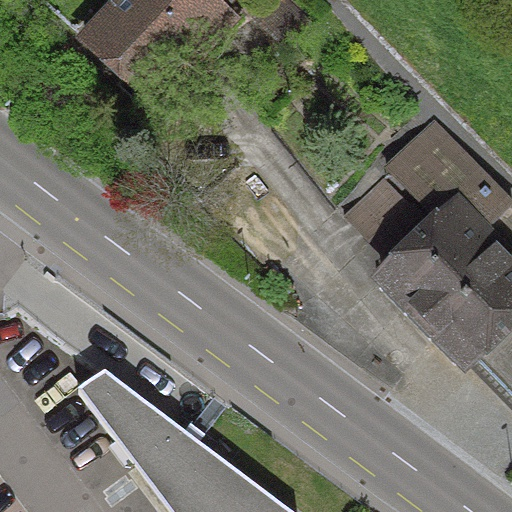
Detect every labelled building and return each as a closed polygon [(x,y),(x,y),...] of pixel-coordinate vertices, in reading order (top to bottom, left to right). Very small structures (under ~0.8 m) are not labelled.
[(223,0),(111,0),(76,39),(157,112),(243,18),(223,0)] [(392,171),(434,216),(386,261),(371,275),(466,373),(481,359),(511,329),(511,246),(492,225),(511,205),(511,198),(434,119),(386,166),(392,171)] [(434,216),(392,171),(344,216),(386,261),(434,216)] [(511,329),(481,359),(511,390),(511,329)] [(295,511),(106,368),(79,386),(171,511),(295,511)]
